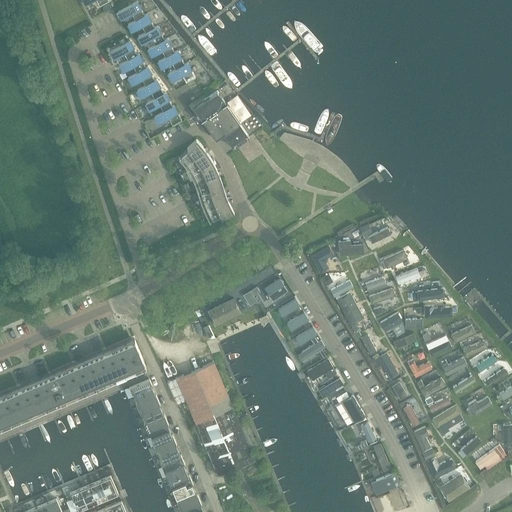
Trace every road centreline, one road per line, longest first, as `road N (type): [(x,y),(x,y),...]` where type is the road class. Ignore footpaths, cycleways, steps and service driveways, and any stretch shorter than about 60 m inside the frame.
road 1 (residential): [(422,511),(369,402),(254,225)]
road 2 (unclassified): [(217,511),(123,302)]
road 3 (unclassified): [(123,302),(254,225)]
road 4 (unclassified): [(0,354),(123,302)]
